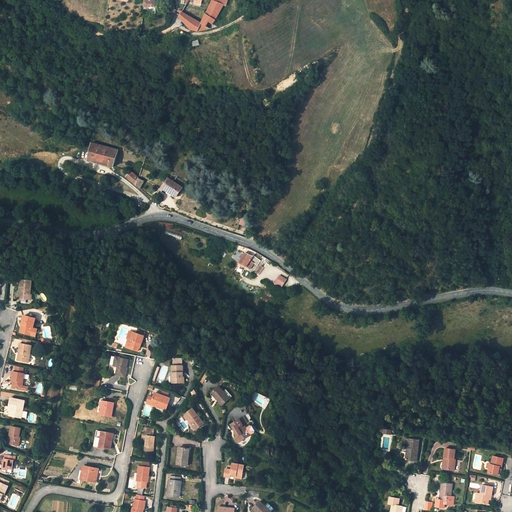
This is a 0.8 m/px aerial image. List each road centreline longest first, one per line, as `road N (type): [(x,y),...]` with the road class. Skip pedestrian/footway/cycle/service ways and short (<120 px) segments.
road 1 (tertiary): [(511,295),(480,292),(375,312),(344,308),(251,245),(175,218),(61,239),(0,232)]
road 2 (residential): [(145,367),(115,496),(48,489),(28,511)]
